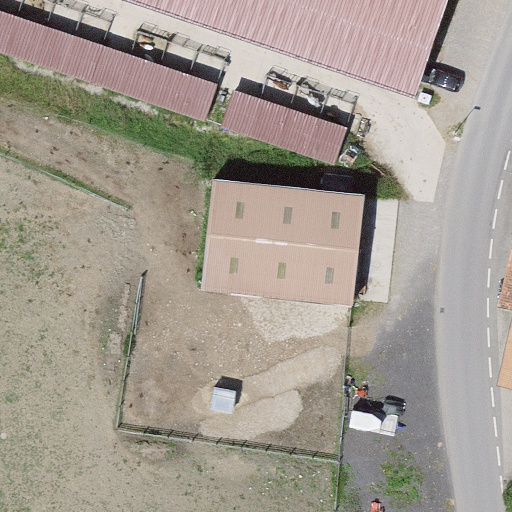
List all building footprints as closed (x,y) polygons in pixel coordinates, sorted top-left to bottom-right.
[(442,0),(140,0),(412,91),(442,0)] [(0,50),(204,113),(217,72),(0,5),(0,50)] [(232,91),(225,131),(341,153),(349,112),(232,91)] [(352,175),(322,172),(321,188),(351,191),(352,175)] [(351,304),(362,200),(218,184),(207,289),(351,304)] [(511,319),(511,330),(499,396),(511,397),(511,235),(498,310),(511,319)]
